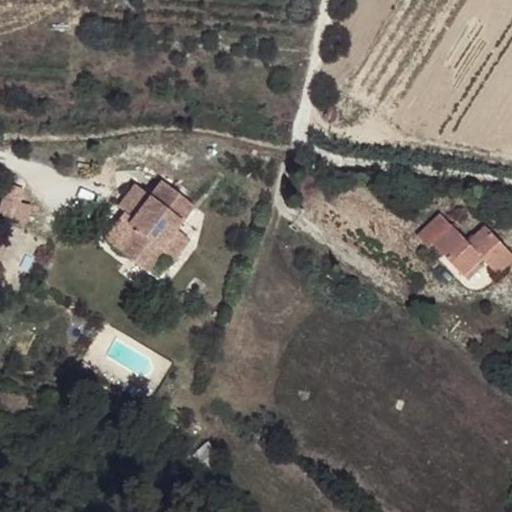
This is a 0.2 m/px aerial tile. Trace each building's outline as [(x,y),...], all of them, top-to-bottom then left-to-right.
[(127,213),(106,239),(142,269),(158,248),(176,261),(191,241),(178,232),(198,209),(169,184),(158,197),(138,222),(130,216),(127,213)] [(22,201),(9,197),(3,213),(16,218),(22,201)] [(455,238),(443,225),(420,248),(432,260),(437,256),(455,238)] [(511,272),(511,257),(488,237),(477,248),(479,251),(475,256),(472,253),(455,238),(437,256),(469,286),(486,269),(502,283),(511,272)] [(158,248),(142,269),(159,281),(176,261),(158,248)] [(332,290),(336,282),(325,278),(322,286),(332,290)] [(222,461),(208,447),(195,459),(207,473),(222,461)]
